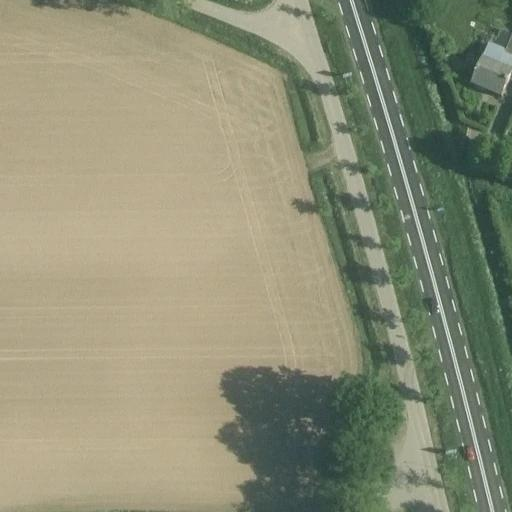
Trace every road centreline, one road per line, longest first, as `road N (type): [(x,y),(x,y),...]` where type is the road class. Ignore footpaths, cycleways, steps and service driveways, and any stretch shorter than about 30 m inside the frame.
road 1 (secondary): [(491,511),(353,0)]
road 2 (unclassified): [(440,511),(303,24)]
road 3 (unclassified): [(178,0),(248,24),(303,24)]
